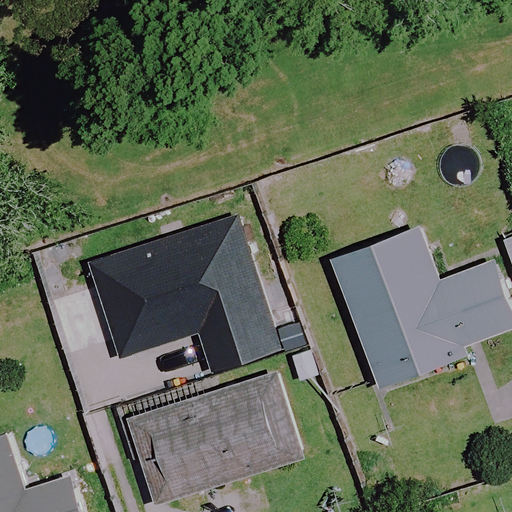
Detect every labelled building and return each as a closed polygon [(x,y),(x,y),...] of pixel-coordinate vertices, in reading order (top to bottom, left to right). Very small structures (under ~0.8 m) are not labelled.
[(511,290),(499,254),(442,274),(425,227),(338,257),(383,385),(471,354),(468,345),(511,329),(511,290)] [(69,233),(0,246),(0,306),(2,314),(67,302),(60,270),(76,267),(69,233)] [(312,453),(284,366),(138,412),(165,499),(312,453)] [(134,461),(120,402),(87,411),(101,469),(134,461)] [(27,491),(11,436),(0,438),(0,511),(88,511),(78,476),(27,491)]
